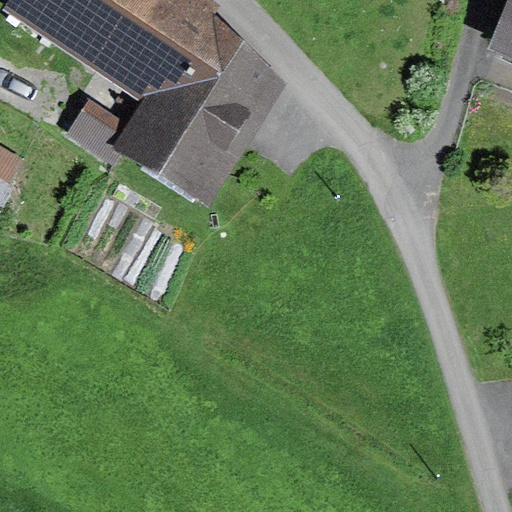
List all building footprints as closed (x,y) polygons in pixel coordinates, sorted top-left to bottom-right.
[(12,0),(4,13),(149,111),(214,17),(221,6),(210,0),(12,0)] [(511,0),(509,0),(489,49),(511,58),(511,0)] [(294,88),(214,17),(149,111),(134,132),(115,160),(212,210),(294,88)] [(115,160),(134,132),(91,102),(67,136),(110,167),(115,160)] [(0,146),(0,183),(11,189),(27,161),(0,146)] [(0,210),(11,189),(0,183),(0,210)]
